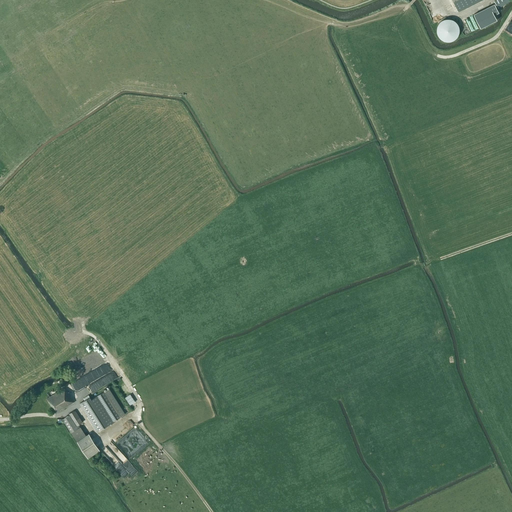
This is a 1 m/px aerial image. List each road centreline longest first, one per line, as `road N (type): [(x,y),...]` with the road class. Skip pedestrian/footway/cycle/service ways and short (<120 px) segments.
road 1 (track): [(97,438),(138,405),(87,334)]
road 2 (track): [(132,415),(210,511)]
